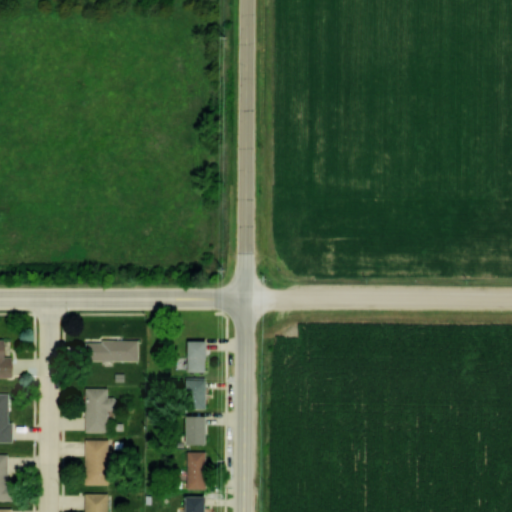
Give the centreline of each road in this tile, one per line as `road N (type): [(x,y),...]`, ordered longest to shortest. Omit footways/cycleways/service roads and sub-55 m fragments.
road 1 (tertiary): [(243,297),(247,0)]
road 2 (residential): [(511,298),(243,297)]
road 3 (secondary): [(243,297),(0,297)]
road 4 (secondary): [(242,511),(243,297)]
road 5 (residential): [(49,511),(48,298)]
